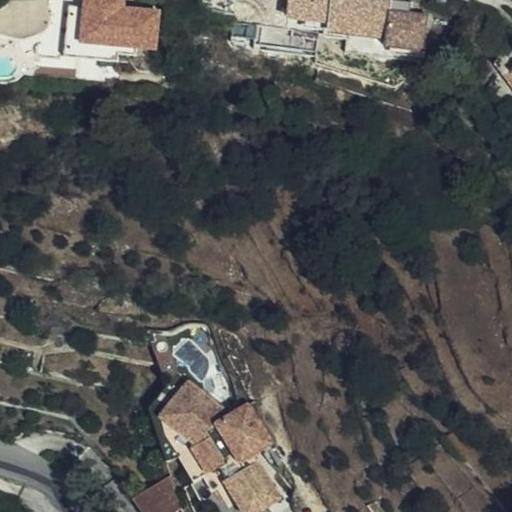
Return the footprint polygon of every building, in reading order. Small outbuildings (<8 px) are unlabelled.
[(118,0),(84,0),(84,6),(67,5),(65,38),(137,43),(150,44),(153,11),(118,8),(118,0)] [(307,15),(307,25),(388,32),(387,44),(427,48),(430,9),(413,7),(413,0),(292,0),(291,13),(307,15)] [(15,23),(0,17),(0,32),(11,36),(15,23)] [(65,38),(64,55),(117,59),(117,52),(136,54),(137,43),(65,38)] [(227,479),(232,488),(249,473),(261,463),(224,405),(189,378),(161,412),(195,444),(190,447),(205,471),(217,464),(223,460),(232,476),(227,479)] [(217,464),(227,479),(232,476),(223,460),(217,464)] [(249,473),(232,488),(247,511),(250,511),(280,493),(261,463),(249,473)] [(134,495),(145,511),(172,511),(183,505),(171,471),(134,495)]
